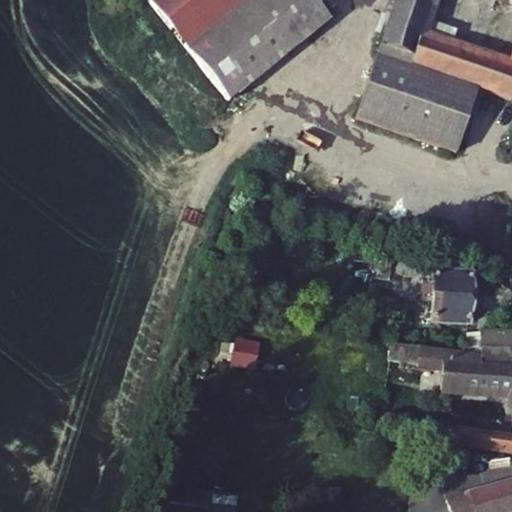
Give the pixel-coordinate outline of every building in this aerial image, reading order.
[(352,8),(345,0),(160,0),(152,7),(234,106),(352,8)] [(511,0),(396,0),(381,53),(415,63),(412,72),(481,95),(511,104),(511,68),(451,51),(456,35),(427,26),(435,0),(511,0)] [(381,53),(376,70),(478,103),(481,95),(412,72),(415,63),(381,53)] [(478,103),(376,70),(359,126),(461,159),(478,103)] [(432,277),(431,324),(469,325),(470,268),(443,267),(443,277),(432,277)] [(404,285),(390,285),(390,302),(403,302),(404,285)] [(511,333),(483,331),(481,347),(511,351),(511,333)] [(479,363),(511,367),(511,351),(481,347),(479,359),(479,363)] [(511,459),(511,442),(444,432),(450,396),(455,397),(455,391),(510,400),(511,406),(511,367),(479,363),(477,372),(454,369),(450,390),(424,386),(414,444),(511,459)] [(511,511),(511,483),(486,492),(444,504),(447,511),(511,511)] [(210,491),(167,487),(166,503),(209,507),(210,491)] [(211,499),(210,511),(230,511),(231,499),(211,499)]
